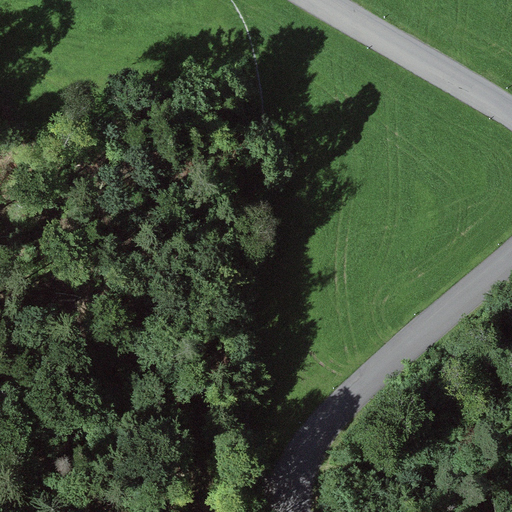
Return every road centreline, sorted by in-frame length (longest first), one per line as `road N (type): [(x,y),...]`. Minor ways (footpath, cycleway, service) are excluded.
road 1 (tertiary): [(511,256),(325,422),(302,453),(294,511)]
road 2 (tertiary): [(320,0),(511,115)]
